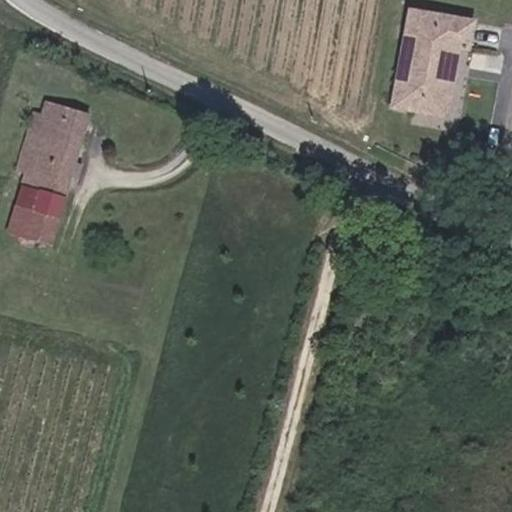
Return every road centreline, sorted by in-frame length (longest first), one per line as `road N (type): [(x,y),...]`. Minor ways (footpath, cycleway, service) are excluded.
road 1 (unclassified): [(511,237),(18,0)]
road 2 (track): [(263,511),(358,163)]
road 3 (unknown): [(487,225),(511,107)]
